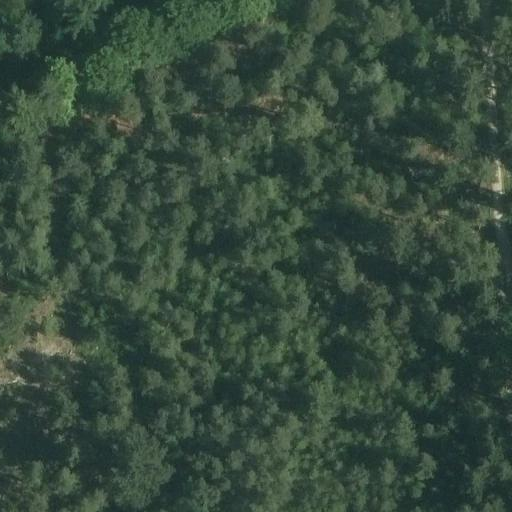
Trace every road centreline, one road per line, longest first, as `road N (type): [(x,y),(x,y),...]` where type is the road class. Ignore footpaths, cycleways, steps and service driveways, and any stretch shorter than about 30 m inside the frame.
road 1 (track): [(511,175),(328,109),(144,125),(0,164)]
road 2 (track): [(488,0),(511,327)]
